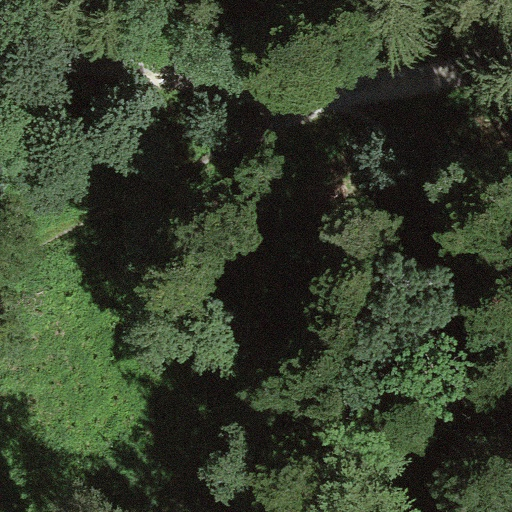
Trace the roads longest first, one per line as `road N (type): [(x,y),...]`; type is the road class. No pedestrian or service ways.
road 1 (track): [(0,272),(313,113)]
road 2 (track): [(0,43),(313,113)]
road 3 (track): [(313,113),(395,97),(511,46)]
road 4 (track): [(313,113),(511,182)]
